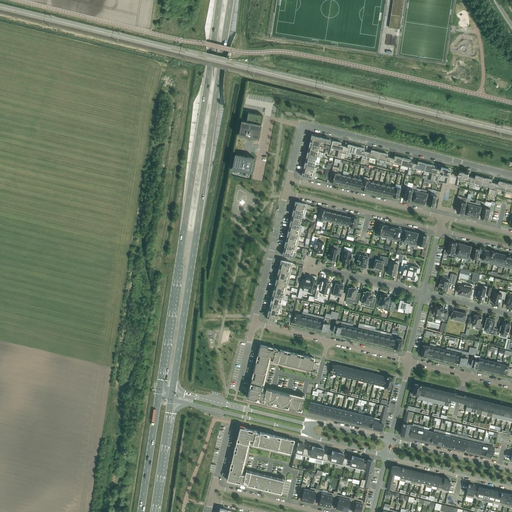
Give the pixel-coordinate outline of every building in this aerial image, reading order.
[(401,12),(402,0),(392,0),(389,27),(398,29),(401,12)] [(243,120),(240,136),(248,137),(247,139),(250,140),(251,138),(258,139),(263,115),(248,112),(246,121),(243,120)] [(337,157),(341,158),(344,146),(341,145),(340,145),(341,142),(337,141),(337,140),(333,139),(331,148),(339,150),(337,157)] [(347,147),(344,146),(341,158),(344,159),(346,152),(354,154),(356,145),(352,144),(352,145),(348,144),(347,147)] [(360,163),(364,164),(367,152),(364,151),(364,148),(360,147),(360,146),(356,145),(354,154),(362,155),(360,163)] [(307,152),(307,154),(316,157),(319,158),(320,152),(318,151),(308,149),(308,152),(307,152)] [(370,152),(367,152),(364,164),(367,164),(368,165),(370,157),(377,159),(380,151),(375,150),(375,151),(371,150),(370,152)] [(380,151),(377,159),(385,161),(385,164),(389,164),(390,157),(387,157),(387,156),(388,154),(383,153),(384,152),(380,151)] [(236,154),(233,169),(235,170),(252,173),(255,158),(250,157),(247,156),(247,154),(244,154),(244,156),(239,155),(236,154)] [(393,158),(390,157),(389,164),(392,165),(393,163),(401,165),(403,157),(399,156),(399,157),(394,155),(394,158),(393,158)] [(403,157),(401,165),(403,165),(402,167),(403,169),(408,170),(407,174),(411,175),(412,170),(414,163),(411,162),(410,162),(411,160),(407,159),(407,158),(403,157)] [(414,163),(412,170),(416,171),(416,169),(424,171),(426,162),(422,161),(422,162),(418,161),(417,164),(414,163)] [(430,163),(426,162),(424,171),(432,173),(430,180),(434,181),(437,169),(434,168),(434,165),(430,164),(430,163)] [(437,169),(434,181),(438,182),(439,174),(448,177),(449,174),(449,172),(450,173),(450,172),(451,168),(445,167),(445,168),(441,167),(440,170),(440,169),(440,170),(437,169)] [(332,169),(329,181),(335,183),(337,173),(338,171),(332,169)] [(314,179),(315,173),(313,172),(303,170),(302,173),(301,176),(314,179)] [(466,183),(470,184),(472,177),(469,177),(468,176),(469,174),(465,173),(465,172),(460,171),(459,174),(458,175),(459,175),(459,177),(458,179),(467,181),(466,183)] [(475,178),(472,177),(470,184),(469,187),(473,188),(474,183),(482,185),(484,177),(480,176),(476,175),(475,178)] [(484,177),(482,185),(490,187),(488,194),(492,195),(495,183),(492,182),(492,180),(488,179),(488,178),(484,177)] [(498,189),(506,191),(508,182),(503,181),(503,182),(499,181),(498,184),(495,183),(492,195),(496,196),(498,189)] [(407,184),(404,183),(402,189),(405,190),(403,199),(404,199),(404,200),(409,201),(409,200),(410,200),(412,192),(412,190),(412,187),(407,186),(407,184)] [(412,190),(412,192),(414,192),(412,202),(417,203),(417,202),(419,202),(421,192),(415,191),(416,186),(413,185),(412,187),(412,190)] [(427,194),(421,192),(419,202),(420,203),(424,205),(427,195),(429,196),(430,194),(431,191),(431,189),(428,189),(427,194)] [(436,198),(439,198),(440,192),(437,191),(437,192),(436,196),(430,194),(429,196),(427,204),(428,205),(433,207),(433,206),(434,206),(436,198)] [(461,197),(458,196),(456,203),(459,203),(457,212),(458,212),(458,213),(463,214),(463,213),(464,213),(466,205),(467,198),(466,202),(461,200),(461,197)] [(471,215),(473,216),(476,203),(470,202),(471,199),(469,199),(467,198),(466,205),(467,205),(469,206),(466,215),(471,216),(471,215)] [(295,205),(294,207),(306,210),(307,204),(295,201),(294,205),(295,205)] [(482,209),(484,209),(485,203),(484,202),(482,202),(481,204),(476,203),(473,216),(474,216),(474,217),(478,218),(481,209),(482,209)] [(485,203),(484,209),(481,218),(482,218),(482,219),(487,220),(487,219),(488,219),(488,217),(490,211),(493,212),(494,205),(491,204),(491,206),(485,205),(485,203)] [(293,210),(292,212),(305,215),(306,210),(294,207),(293,210)] [(325,210),(320,209),(317,221),(323,222),(323,220),(325,210)] [(292,215),(291,218),(301,220),(303,221),(305,215),(292,212),(292,215)] [(290,226),(289,228),(301,231),(302,226),(300,225),(290,223),(289,225),(290,226)] [(375,236),(381,237),(384,225),(378,223),(375,236)] [(384,225),(381,237),(386,238),(390,226),(386,225),(385,226),(384,225)] [(386,238),(392,240),(395,228),(393,228),(393,227),(390,226),(386,238)] [(299,236),(301,231),(289,228),(288,231),(287,233),(299,236)] [(396,228),(395,228),(392,240),(398,241),(401,229),(400,229),(397,228),(396,228)] [(408,245),(411,232),(410,232),(410,231),(405,230),(403,239),(400,238),(398,245),(402,246),(402,243),(403,241),(408,242),(408,245)] [(413,249),(416,249),(418,243),(415,242),(417,233),(413,232),(411,232),(408,245),(414,247),(413,249)] [(287,236),(286,239),(298,242),(299,236),(287,233),(287,236)] [(420,234),(418,243),(416,249),(417,249),(418,245),(424,246),(422,251),(426,252),(427,245),(424,244),(426,236),(426,235),(421,234),(420,234)] [(312,236),(311,243),(314,244),(314,247),(315,248),(314,252),(317,252),(317,253),(322,255),(323,249),(322,249),(324,243),(317,241),(317,237),(312,236)] [(297,247),(298,242),(286,239),(286,242),(285,241),(285,244),(297,247)] [(456,242),(451,241),(451,242),(450,242),(448,250),(445,249),(443,256),(447,257),(447,255),(453,256),(452,258),(453,258),(454,252),(456,243),(456,242)] [(456,257),(462,258),(465,245),(464,245),(464,244),(459,243),(457,252),(454,252),(453,258),(456,259),(456,257)] [(284,247),(284,249),(296,252),(297,247),(285,244),(284,246),(284,247)] [(467,246),(465,245),(462,258),(468,260),(467,262),(471,263),(472,256),(469,255),(471,246),(467,245),(467,246)] [(329,251),(328,251),(327,256),(328,256),(327,258),(331,259),(331,260),(334,261),(336,254),(339,254),(341,248),(338,247),(337,250),(330,248),(329,251)] [(476,264),(480,265),(481,258),(478,257),(480,249),(480,248),(475,247),(475,248),(474,247),(472,256),(471,263),(472,259),(477,261),(476,264)] [(296,252),(284,249),(283,252),(282,255),(292,257),(293,252),(296,252)] [(340,262),(349,264),(350,260),(351,257),(354,258),(355,255),(355,254),(351,254),(351,252),(343,250),(340,262)] [(482,262),(488,263),(491,252),(489,251),(489,250),(486,250),(485,250),(482,262)] [(491,251),(491,252),(488,263),(493,264),(496,252),(491,251)] [(493,264),(499,266),(502,253),(499,253),(498,253),(496,253),(497,252),(496,252),(493,264)] [(368,257),(364,256),(364,255),(358,253),(357,259),(356,260),(358,260),(357,266),(361,267),(361,268),(365,269),(366,263),(367,263),(367,260),(368,257)] [(499,266),(505,267),(507,256),(506,255),(505,254),(502,253),(499,266)] [(384,257),(380,256),(380,259),(379,262),(375,261),(375,262),(374,262),(373,269),(376,270),(380,271),(381,269),(382,269),(383,265),(386,266),(388,258),(384,257)] [(412,279),(414,280),(415,280),(416,279),(417,279),(417,278),(417,277),(417,276),(416,276),(416,275),(415,275),(416,271),(418,272),(419,268),(406,264),(407,260),(403,259),(402,259),(402,262),(399,273),(403,274),(402,277),(405,277),(405,279),(411,280),(412,279)] [(280,263),(280,266),(292,269),(293,263),(281,260),(280,263)] [(390,262),(387,273),(389,274),(389,275),(393,275),(393,274),(395,275),(396,271),(399,262),(396,261),(395,263),(390,262)] [(278,271),(290,274),(292,269),(280,266),(279,269),(278,271)] [(277,276),(289,279),(290,274),(278,271),(277,274),(278,274),(277,276)] [(474,272),(472,281),(478,282),(480,274),(474,272)] [(438,289),(443,290),(443,291),(447,292),(449,283),(455,285),(457,275),(451,273),(449,281),(442,279),(441,282),(440,282),(438,289)] [(275,282),(288,285),(289,279),(277,276),(276,279),(275,282)] [(305,279),(302,278),(297,297),(302,298),(304,290),(313,292),(314,288),(315,288),(315,284),(316,280),(315,280),(315,279),(312,278),(311,279),(305,278),(305,279)] [(329,285),(328,285),(329,282),(328,282),(328,281),(325,280),(325,281),(322,280),(320,288),(317,287),(314,299),(317,300),(319,295),(322,296),(322,293),(328,294),(330,287),(329,287),(329,285)] [(274,287),(286,290),(288,285),(275,282),(275,284),(274,287)] [(337,283),(336,284),(333,294),(333,295),(340,297),(339,299),(343,300),(342,304),(343,304),(345,293),(342,292),(343,289),(342,289),(343,285),(340,285),(340,283),(337,283)] [(459,285),(458,290),(459,291),(459,294),(465,295),(465,296),(470,297),(471,294),(472,294),(472,292),(471,291),(472,289),(472,286),(465,284),(464,286),(459,285)] [(492,288),(488,287),(484,286),(484,288),(479,287),(477,298),(480,299),(480,300),(483,301),(485,295),(487,295),(490,295),(492,288)] [(273,290),(273,292),(285,295),(286,290),(274,287),(274,290),(273,290)] [(348,293),(346,299),(353,301),(352,302),(357,303),(359,295),(355,294),(356,289),(351,288),(349,288),(349,290),(348,290),(347,293),(348,293)] [(492,303),(497,305),(497,303),(500,304),(500,301),(501,301),(501,298),(505,299),(506,292),(500,290),(499,293),(494,292),(493,296),(494,296),(492,303)] [(371,292),(366,291),(366,292),(364,292),(363,293),(362,294),(363,295),(362,297),(361,297),(360,301),(361,301),(361,302),(369,304),(368,307),(373,308),(376,298),(373,297),(373,296),(370,295),(371,292)] [(273,295),(272,297),(284,300),(285,295),(273,292),(272,295),(273,295)] [(389,297),(387,297),(387,296),(386,296),(386,295),(386,294),(385,294),(384,294),(383,294),(383,295),(381,295),(381,296),(380,296),(380,297),(378,305),(384,306),(384,310),(390,311),(392,301),(389,300),(389,299),(389,298),(389,297)] [(271,300),(270,303),(280,305),(283,306),(284,300),(272,297),(271,300)] [(407,300),(407,301),(400,300),(398,308),(405,309),(404,312),(408,313),(408,312),(411,313),(412,306),(410,306),(411,301),(407,300)] [(431,311),(431,312),(431,313),(432,313),(432,314),(433,314),(436,315),(435,319),(441,320),(442,318),(446,319),(448,311),(444,310),(444,309),(443,309),(444,307),(439,306),(439,308),(435,307),(435,310),(434,309),(433,310),(432,310),(432,311),(431,311)] [(454,311),(454,313),(452,313),(452,316),(451,318),(465,321),(465,319),(466,319),(467,316),(466,316),(467,313),(462,312),(462,313),(454,311)] [(302,312),(302,315),(299,324),(299,325),(301,326),(301,325),(305,325),(308,313),(302,312)] [(276,321),(278,316),(268,313),(267,316),(267,319),(276,321)] [(293,323),(299,324),(302,315),(298,314),(299,313),(295,313),(294,316),(293,320),(294,320),(293,323)] [(308,328),(310,328),(314,315),(308,313),(305,325),(309,326),(308,327),(308,328)] [(473,325),(477,326),(476,329),(482,330),(483,324),(480,324),(481,319),(482,319),(482,318),(482,316),(481,316),(481,315),(478,314),(478,315),(475,315),(475,316),(473,325)] [(314,315),(310,328),(312,329),(312,328),(312,327),(316,328),(319,316),(314,315)] [(319,330),(321,331),(325,317),(319,316),(316,328),(320,329),(319,330)] [(325,317),(321,331),(323,331),(324,330),(327,331),(330,319),(325,317)] [(485,329),(490,331),(489,333),(496,335),(497,329),(494,328),(494,327),(495,320),(487,318),(485,329)] [(338,335),(342,321),(336,320),(333,332),(336,333),(337,333),(336,334),(336,335),(338,335)] [(340,334),(344,335),(347,323),(342,321),(338,335),(340,335),(340,334)] [(501,325),(500,330),(501,330),(500,333),(508,335),(508,333),(509,333),(510,327),(509,327),(510,323),(503,322),(502,325),(501,325)] [(347,323),(344,335),(348,336),(347,337),(349,338),(352,327),(353,324),(352,324),(347,323)] [(357,328),(355,338),(359,339),(359,340),(358,340),(360,340),(364,327),(358,325),(357,328)] [(352,327),(349,338),(351,338),(352,337),(355,338),(357,328),(352,327)] [(363,340),(366,340),(369,328),(364,327),(360,340),(362,341),(363,340)] [(369,328),(366,340),(370,341),(370,342),(369,342),(369,343),(371,343),(375,330),(369,328)] [(374,342),(377,343),(380,334),(381,331),(375,330),(371,343),(373,344),(374,343),(373,343),(374,342)] [(385,345),(388,346),(391,334),(386,332),(385,335),(383,346),(385,346),(385,345)] [(392,348),(394,349),(397,338),(396,338),(397,335),(391,334),(388,346),(392,347),(392,348)] [(397,338),(394,349),(397,350),(398,350),(400,350),(401,348),(402,344),(401,344),(402,339),(397,338)] [(436,345),(430,343),(430,346),(427,357),(429,357),(429,356),(433,357),(436,347),(436,345)] [(266,389),(266,391),(263,391),(271,358),(274,359),(273,361),(273,363),(310,372),(311,371),(314,358),(260,345),(247,398),(301,411),(304,398),(304,397),(267,387),(266,389)] [(426,357),(427,357),(430,346),(424,345),(423,349),(422,349),(421,353),(421,355),(423,356),(426,357)] [(440,359),(444,360),(447,347),(446,350),(441,349),(438,359),(440,360),(440,359)] [(447,362),(449,362),(453,349),(447,347),(444,360),(448,360),(447,361),(447,362)] [(469,354),(472,354),(473,348),(470,347),(469,353),(464,351),(460,365),(462,365),(463,364),(466,365),(469,356),(468,356),(469,354)] [(477,369),(480,358),(480,356),(475,355),(477,349),(473,348),(472,354),(475,355),(474,357),(472,366),(475,367),(476,367),(475,368),(475,369),(477,369)] [(452,361),(455,362),(458,350),(453,349),(449,362),(451,363),(451,362),(452,361)] [(458,364),(460,365),(464,351),(458,350),(455,362),(459,363),(459,364),(458,364)] [(485,360),(480,358),(477,369),(479,370),(479,369),(479,368),(483,369),(485,360)] [(496,362),(491,361),(488,372),(490,372),(491,371),(494,372),(496,362)] [(496,362),(494,372),(498,373),(498,374),(497,374),(500,375),(500,373),(502,364),(496,362)] [(334,374),(337,375),(340,365),(333,364),(332,366),(331,370),(330,374),(334,374)] [(505,365),(502,364),(500,373),(506,375),(507,372),(507,373),(508,368),(509,365),(505,364),(505,365)] [(384,387),(385,387),(387,376),(384,375),(384,376),(381,375),(379,385),(384,386),(384,387)] [(388,376),(387,376),(385,387),(390,388),(391,384),(392,384),(393,380),(393,378),(391,377),(388,376)] [(417,383),(414,383),(414,385),(413,385),(412,389),(413,390),(412,394),(418,395),(420,384),(417,383)] [(420,384),(418,395),(417,399),(422,400),(426,386),(423,386),(424,385),(420,384)] [(431,388),(426,386),(422,400),(428,401),(431,388)] [(431,388),(428,401),(433,402),(436,389),(431,388)] [(437,389),(436,389),(433,402),(438,404),(441,390),(439,390),(439,389),(437,388),(437,389)] [(442,390),(441,390),(438,404),(443,405),(446,391),(445,391),(445,390),(442,390)] [(446,391),(443,405),(448,406),(449,406),(450,399),(452,393),(450,392),(447,391),(447,392),(446,391)] [(452,393),(450,399),(454,400),(455,400),(456,401),(459,401),(460,396),(460,395),(456,394),(455,393),(452,393)] [(460,396),(459,401),(462,402),(463,402),(467,403),(469,397),(468,397),(466,396),(464,396),(460,395),(460,396)] [(467,403),(465,410),(466,410),(471,412),(474,398),(473,398),(474,397),(471,397),(469,397),(467,403)] [(476,399),(474,398),(471,412),(476,413),(479,399),(476,398),(476,399)] [(481,400),(479,399),(476,413),(481,414),(485,401),(484,401),(484,400),(481,399),(481,400)] [(481,414),(486,416),(490,402),(485,401),(481,414)] [(495,403),(490,402),(486,416),(492,417),(495,403)] [(492,417),(497,418),(500,405),(495,403),(492,417)] [(374,417),(371,428),(372,427),(381,430),(381,429),(383,424),(383,422),(383,421),(385,412),(387,406),(380,404),(378,411),(382,412),(380,419),(374,417)] [(505,406),(500,405),(497,418),(502,419),(505,406)] [(502,419),(507,421),(511,407),(505,406),(502,419)] [(403,424),(401,434),(407,436),(408,431),(409,432),(411,425),(409,425),(406,424),(407,422),(408,422),(409,418),(412,419),(414,413),(406,411),(405,417),(404,421),(405,421),(404,422),(403,424)] [(411,425),(409,432),(411,432),(410,436),(411,436),(410,437),(413,437),(416,437),(418,425),(413,424),(412,425),(411,425)] [(424,427),(418,425),(416,437),(421,439),(423,429),(424,427)] [(240,428),(228,474),(227,479),(227,480),(228,480),(243,484),(245,475),(245,474),(242,473),(243,469),(244,469),(243,469),(245,461),(246,461),(245,461),(247,452),(248,453),(248,452),(247,452),(249,444),(250,444),(249,444),(250,440),(253,441),(256,431),(241,427),(240,427),(240,428)] [(435,442),(437,443),(440,430),(434,429),(433,432),(434,432),(431,441),(432,441),(432,442),(435,443),(435,442)] [(446,432),(440,430),(437,443),(438,443),(440,444),(440,443),(442,444),(445,435),(446,432)] [(256,431),(253,441),(253,444),(253,445),(252,445),(253,445),(257,446),(263,448),(264,448),(270,449),(270,450),(270,449),(277,451),(283,453),(284,453),(289,454),(290,454),(290,455),(290,454),(291,453),(294,440),(256,431)] [(451,433),(450,436),(448,445),(449,446),(451,447),(452,446),(453,447),(456,435),(451,433)] [(462,436),(456,435),(453,447),(454,447),(457,448),(459,448),(462,436)] [(468,437),(462,436),(459,448),(460,448),(460,449),(462,449),(463,449),(465,449),(468,437)] [(473,439),(468,437),(465,449),(470,451),(473,439)] [(478,440),(473,439),(470,451),(475,452),(478,440)] [(483,441),(478,440),(475,452),(480,453),(483,441)] [(483,441),(480,453),(486,455),(489,442),(483,441)] [(489,442),(486,455),(491,456),(492,453),(493,454),(493,451),(493,450),(494,444),(489,442)] [(295,454),(305,456),(307,450),(303,449),(304,444),(303,444),(303,443),(300,443),(298,443),(298,444),(295,454)] [(305,456),(315,459),(318,448),(318,447),(315,446),(315,447),(313,446),(312,446),(312,447),(311,451),(307,450),(305,456)] [(315,459),(325,461),(327,455),(323,454),(324,449),(318,448),(315,459)] [(325,461),(335,464),(338,452),(335,451),(335,452),(333,451),(332,451),(332,452),(331,456),(327,455),(325,461)] [(335,464),(345,466),(347,460),(343,459),(344,454),(338,452),(335,464)] [(345,466),(355,468),(358,457),(355,456),(355,457),(353,456),(352,456),(352,457),(351,461),(347,460),(345,466)] [(355,468),(365,471),(367,464),(363,463),(364,459),(358,457),(355,468)] [(368,460),(367,464),(365,471),(368,472),(368,474),(367,474),(365,480),(362,480),(360,486),(367,488),(371,472),(374,461),(368,460)] [(401,477),(403,468),(393,466),(391,472),(387,489),(394,491),(396,484),(392,484),(394,475),(400,477),(401,477)] [(400,477),(399,480),(400,480),(405,482),(408,469),(403,468),(401,477),(400,477)] [(246,471),(245,474),(245,475),(243,484),(281,493),(284,480),(284,479),(278,477),(277,477),(271,476),(271,475),(271,476),(264,474),(258,472),(257,472),(251,471),(251,470),(251,471),(247,470),(247,469),(246,470),(247,470),(246,471)] [(413,471),(408,469),(405,482),(410,483),(413,471)] [(418,472),(413,471),(410,483),(415,484),(418,472)] [(421,483),(424,473),(418,472),(415,484),(421,485),(421,483)] [(426,484),(426,487),(431,488),(432,485),(434,476),(429,475),(427,484),(426,484)] [(437,486),(436,489),(442,491),(445,478),(439,477),(437,486)] [(446,479),(445,478),(442,491),(447,492),(449,485),(450,485),(450,483),(450,482),(450,481),(450,480),(448,479),(449,479),(446,478),(446,479)] [(303,501),(307,502),(310,487),(310,490),(304,489),(306,484),(302,483),(300,492),(303,493),(301,500),(304,501),(303,501)] [(466,497),(465,500),(472,502),(473,498),(473,497),(476,498),(478,491),(474,490),(475,486),(473,486),(474,485),(471,484),(471,485),(469,484),(468,485),(468,487),(467,487),(467,490),(466,497)] [(479,487),(478,491),(476,498),(476,499),(482,500),(485,488),(482,488),(482,487),(480,486),(480,487),(479,487)] [(317,496),(319,490),(316,489),(311,488),(311,487),(310,487),(307,502),(310,503),(310,502),(313,503),(315,495),(317,496)] [(485,488),(482,500),(483,501),(487,502),(490,490),(488,489),(488,488),(485,488)] [(493,503),(496,491),(493,490),(494,490),(491,489),(491,490),(490,490),(487,502),(493,503)] [(321,505),(324,506),(328,492),(327,494),(322,493),(322,490),(319,490),(317,496),(320,497),(319,504),(321,505)] [(328,492),(324,506),(328,507),(328,506),(330,507),(332,500),(335,500),(337,492),(334,491),(333,493),(328,492)] [(498,504),(501,492),(499,492),(499,491),(496,491),(493,503),(498,504)] [(338,510),(342,511),(345,496),(340,495),(339,494),(339,495),(337,494),(337,492),(335,500),(338,501),(336,508),(338,509),(338,510)] [(501,492),(498,504),(504,506),(507,494),(506,493),(503,492),(503,493),(501,492)] [(352,505),(354,496),(354,498),(351,498),(351,497),(350,497),(345,496),(342,511),(345,511),(348,511),(349,504),(352,505)] [(363,500),(362,500),(357,499),(358,497),(354,496),(352,505),(355,505),(353,511),(360,511),(361,511),(360,511),(363,500)]
